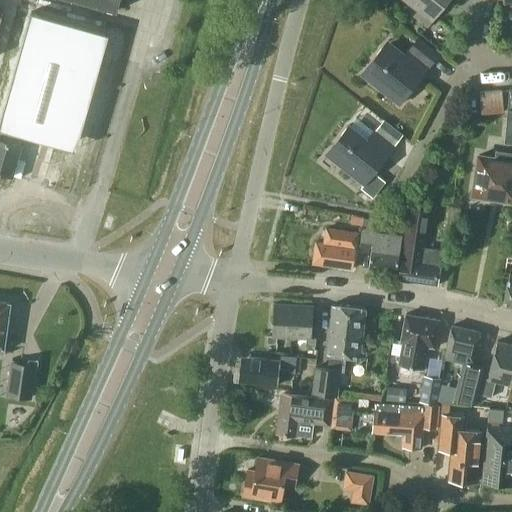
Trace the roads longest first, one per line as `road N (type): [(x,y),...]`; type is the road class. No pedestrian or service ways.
road 1 (residential): [(209,439),(369,462),(440,494),(511,501)]
road 2 (primary): [(260,0),(147,274)]
road 3 (primary): [(174,277),(247,85),(266,0)]
road 4 (unclassified): [(230,283),(299,0)]
road 5 (unclassified): [(230,283),(416,303),(511,326)]
road 6 (primary): [(59,511),(174,277)]
road 7 (primary): [(147,274),(43,511)]
road 8 (unclassified): [(209,439),(230,283)]
road 9 (residential): [(399,191),(468,60)]
road 10 (tertiary): [(147,274),(0,260)]
